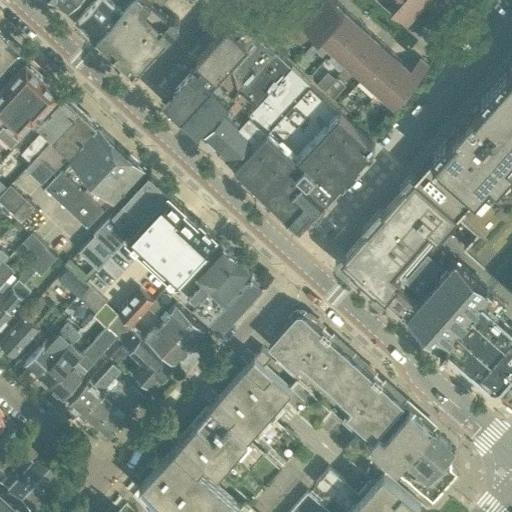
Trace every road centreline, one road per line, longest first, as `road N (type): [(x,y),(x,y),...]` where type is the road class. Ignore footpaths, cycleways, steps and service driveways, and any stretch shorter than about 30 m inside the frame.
road 1 (residential): [(305,267),(511,28)]
road 2 (residential): [(305,267),(108,481)]
road 3 (residential): [(511,454),(305,267)]
road 4 (residential): [(305,267),(126,102)]
road 5 (residential): [(126,102),(18,0)]
road 6 (residential): [(108,481),(0,381)]
road 7 (residential): [(126,102),(218,0)]
